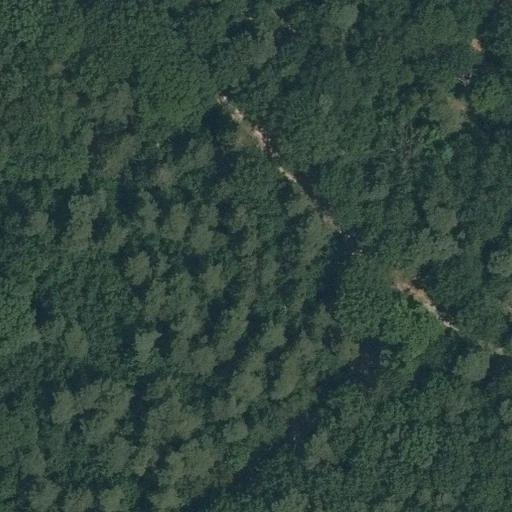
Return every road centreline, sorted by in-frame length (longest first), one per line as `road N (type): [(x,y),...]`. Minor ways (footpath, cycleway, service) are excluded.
road 1 (unclassified): [(379,277),(342,214),(141,0)]
road 2 (unclassified): [(206,511),(342,391),(380,314)]
